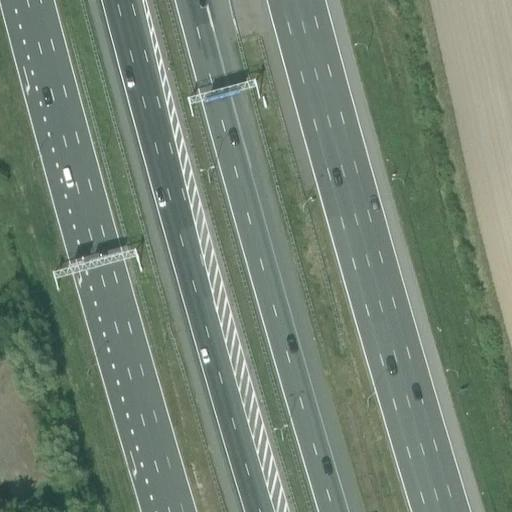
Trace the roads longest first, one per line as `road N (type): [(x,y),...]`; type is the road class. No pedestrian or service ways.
road 1 (trunk): [(30,0),(175,511)]
road 2 (motorway): [(435,511),(292,0)]
road 3 (motorway): [(331,511),(191,0)]
road 4 (motorway): [(116,0),(255,511)]
